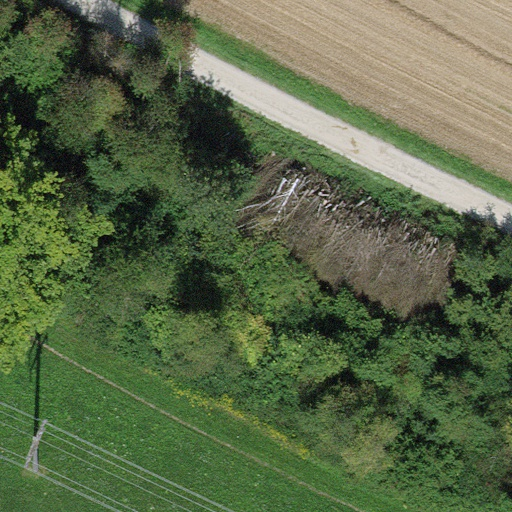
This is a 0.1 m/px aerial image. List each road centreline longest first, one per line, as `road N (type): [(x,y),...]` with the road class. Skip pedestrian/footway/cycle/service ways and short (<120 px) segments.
road 1 (track): [(79,0),(511,216)]
road 2 (unknown): [(413,511),(0,312)]
